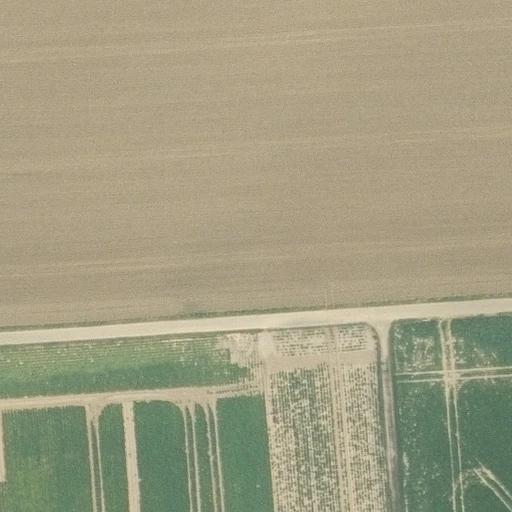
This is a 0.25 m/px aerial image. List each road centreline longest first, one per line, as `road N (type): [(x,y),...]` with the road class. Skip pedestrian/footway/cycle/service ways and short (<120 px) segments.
road 1 (track): [(511,307),(0,341)]
road 2 (track): [(381,316),(396,511)]
